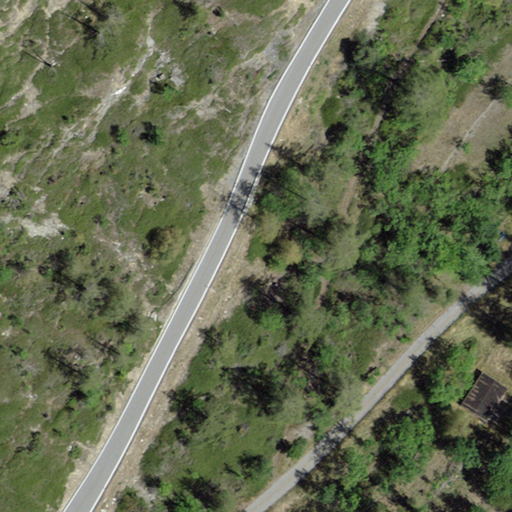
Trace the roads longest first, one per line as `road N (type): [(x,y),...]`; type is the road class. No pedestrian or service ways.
road 1 (tertiary): [(76,511),(229,223),(288,85),(340,0)]
road 2 (track): [(246,511),(297,478),(395,371),(511,264)]
